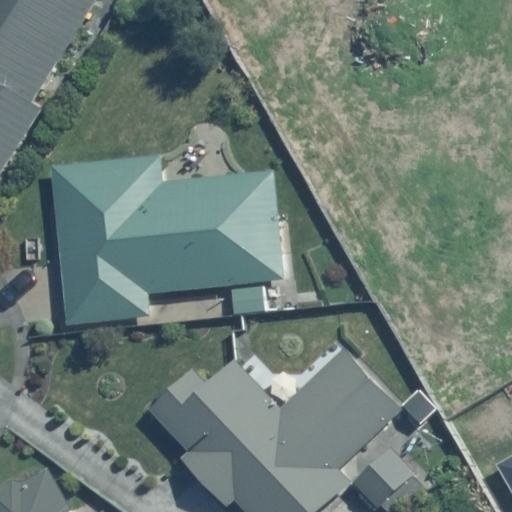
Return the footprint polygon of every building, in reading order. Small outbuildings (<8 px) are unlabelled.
[(0,0),(0,184),(50,110),(46,107),(117,0),(0,0)] [(153,294),(160,294),(290,285),(284,175),(170,182),(169,164),(62,170),(71,321),(154,315),(153,294)] [(346,472),(357,461),(407,411),(348,352),(290,409),(241,360),(216,385),(200,369),(157,412),(195,450),(188,457),(235,505),(241,499),(253,511),(326,511),(357,483),(346,472)] [(394,448),(383,460),(360,485),(386,509),(420,472),(394,448)] [(76,511),(53,465),(3,490),(0,495),(0,511),(76,511)]
